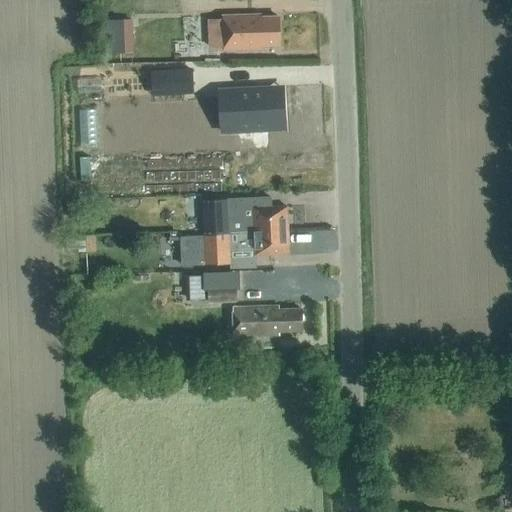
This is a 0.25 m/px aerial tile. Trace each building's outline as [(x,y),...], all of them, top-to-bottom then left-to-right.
[(261,17),(261,15),(223,16),(224,50),(262,49),(262,46),(280,46),(279,17),(261,17)] [(133,18),(104,19),(105,53),(134,52),(133,18)] [(141,55),(173,56),(173,37),(141,36),(141,55)] [(191,69),(167,70),(169,94),(193,93),(191,69)] [(238,96),(221,97),(222,125),(239,124),(239,129),(267,128),(267,123),(284,122),(282,94),(266,95),(265,89),(237,91),(238,96)] [(326,169),(326,155),(282,155),(282,170),(326,169)] [(227,198),(201,200),(203,234),(213,233),(239,232),(288,230),(287,206),(272,207),(272,196),(227,198)] [(288,230),(239,232),(240,247),(254,246),(255,255),(289,253),(288,230)] [(228,235),(202,237),(203,263),(229,261),(228,235)] [(192,303),(237,302),(236,289),(208,290),(207,274),(191,275),(192,303)] [(279,309),(279,306),(233,307),(233,336),(279,335),(279,332),(302,331),(301,309),(279,309)]
